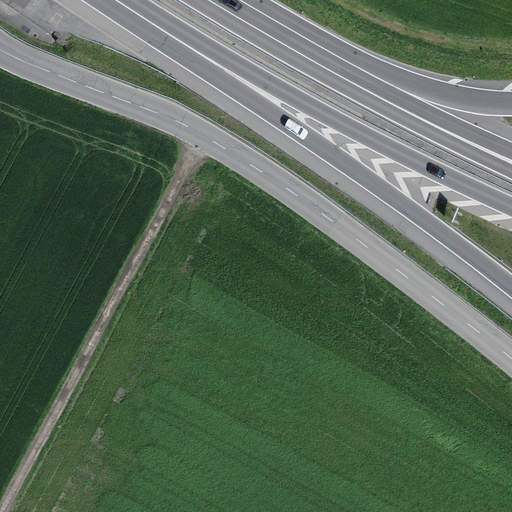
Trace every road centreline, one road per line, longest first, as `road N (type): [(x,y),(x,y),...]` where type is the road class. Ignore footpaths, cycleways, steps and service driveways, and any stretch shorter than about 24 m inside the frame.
road 1 (tertiary): [(511,359),(204,136),(0,49)]
road 2 (track): [(1,511),(204,136)]
road 3 (motorway): [(197,52),(511,286)]
road 4 (motorway): [(197,52),(511,206)]
road 5 (motorway): [(511,162),(313,52)]
road 6 (motorway): [(511,103),(426,90),(313,52)]
